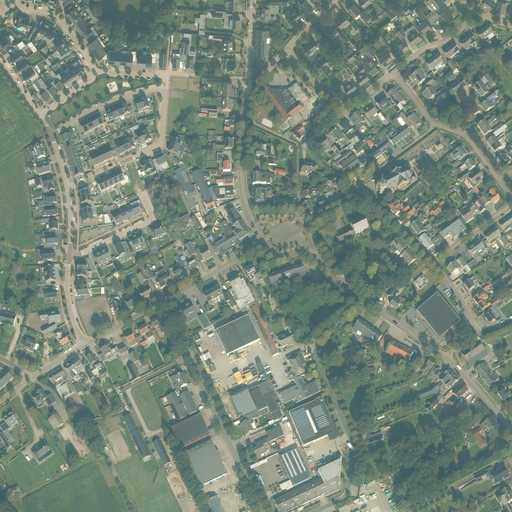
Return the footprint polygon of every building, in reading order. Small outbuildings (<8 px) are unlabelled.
[(74,0),(67,0),(66,3),(69,5),(69,4),(70,6),(64,10),(65,12),(66,14),(67,14),(67,15),(68,14),(75,9),(76,9),(76,8),(72,4),(75,0),(74,0)] [(225,0),(226,1),(229,1),(228,9),(236,9),(237,3),(238,3),(238,0),(225,0)] [(312,8),(307,2),(308,0),(300,0),(302,2),(299,5),(307,13),(312,8)] [(373,0),(371,3),(376,8),(379,5),(374,0),(373,0)] [(436,7),(436,8),(442,3),(439,0),(428,0),(427,2),(428,4),(427,5),(432,11),(436,7)] [(484,0),(482,4),(489,9),(494,1),(492,0),(484,0)] [(498,1),(496,10),(504,12),(506,2),(498,1)] [(261,12),(260,18),(265,19),(269,19),(269,13),(274,13),(275,5),(270,4),(266,4),(266,8),(262,8),(262,12),(261,12)] [(353,4),(347,9),(356,19),(360,15),(365,21),(369,18),(363,10),(361,12),(353,4)] [(402,8),(407,14),(411,10),(406,5),(402,8)] [(68,14),(71,19),(79,13),(76,9),(75,9),(68,14)] [(420,9),(416,12),(422,20),(426,17),(425,16),(420,9)] [(434,9),(425,16),(426,17),(428,19),(437,12),(434,9)] [(442,12),(439,14),(440,14),(446,23),(451,19),(452,18),(453,17),(446,9),(442,12)] [(300,15),(296,10),(291,14),(290,13),(285,18),(292,26),(297,22),(295,19),(296,18),(297,18),(300,15)] [(437,12),(428,19),(432,25),(435,22),(433,20),(439,15),(437,12)] [(71,19),(75,24),(82,18),(79,13),(71,19)] [(335,20),(341,28),(349,21),(342,13),(335,20)] [(27,27),(29,19),(21,17),(22,16),(16,15),(14,24),(18,25),(18,24),(27,27)] [(82,18),(75,24),(78,29),(86,23),(82,18)] [(232,28),(232,26),(239,27),(239,26),(240,26),(240,23),(239,23),(240,19),(228,18),(227,27),(232,28)] [(422,32),(423,34),(429,30),(429,31),(432,29),(425,20),(423,22),(424,24),(418,28),(421,31),(421,32),(421,33),(422,32)] [(359,28),(352,21),(349,23),(356,31),(359,28)] [(44,35),(50,25),(46,22),(45,23),(43,22),(38,31),(39,32),(38,33),(41,34),(42,34),(44,35)] [(78,29),(81,34),(82,34),(89,28),(86,23),(78,29)] [(33,34),(37,27),(33,24),(29,31),(33,34)] [(55,30),(52,29),(53,26),(50,25),(44,35),(42,38),(43,38),(47,40),(49,39),(51,42),(59,36),(55,31),(55,30)] [(335,35),(338,32),(335,28),(332,25),(329,27),(328,26),(324,30),(326,31),(325,32),(326,33),(329,36),(327,37),(332,43),(336,40),(335,38),(336,37),(335,35)] [(89,28),(82,34),(81,34),(82,35),(81,35),(82,37),(83,37),(85,39),(90,35),(92,38),(98,34),(94,29),(92,31),(90,28),(89,28)] [(487,28),(482,32),(487,38),(492,34),(487,28)] [(257,49),(257,56),(268,56),(268,51),(266,51),(266,37),(269,37),(271,38),(271,31),(270,31),(267,30),(263,30),(258,30),(257,49)] [(395,32),(400,39),(403,36),(398,30),(395,32)] [(407,36),(412,43),(417,40),(421,38),(414,30),(407,36)] [(355,46),(342,31),(339,34),(352,48),(355,46)] [(487,38),(482,32),(477,36),(482,42),(487,38)] [(14,48),(10,42),(11,41),(7,37),(6,36),(3,39),(3,40),(0,42),(4,48),(5,47),(8,52),(14,48)] [(55,52),(66,44),(65,42),(66,41),(63,37),(50,46),(55,52)] [(470,37),(465,41),(470,47),(472,49),(477,45),(475,43),(474,41),(470,37)] [(91,48),(99,43),(96,38),(88,43),(91,48)] [(314,43),(311,39),(308,42),(302,47),(308,53),(309,54),(312,51),(316,48),(317,46),(314,43)] [(317,43),(324,50),(327,47),(321,39),(317,43)] [(223,50),(232,50),(232,41),(224,40),(223,50)] [(395,46),(398,49),(401,53),(405,50),(405,49),(408,47),(403,40),(395,46)] [(18,50),(19,49),(25,45),(22,41),(15,46),(18,50)] [(28,43),(34,51),(37,49),(31,41),(28,43)] [(105,46),(101,41),(99,43),(91,48),(95,53),(102,47),(105,46)] [(460,45),(467,53),(472,50),(472,49),(470,47),(465,41),(460,45)] [(195,60),(195,55),(188,55),(189,42),(184,42),(184,47),(183,61),(182,64),(186,64),(186,67),(188,67),(188,68),(190,68),(190,67),(193,68),(193,60),(195,60)] [(376,52),(371,46),(368,42),(365,45),(372,55),(376,52)] [(66,44),(55,52),(53,53),(55,56),(57,54),(60,59),(67,54),(65,52),(70,48),(67,44),(67,45),(66,44)] [(369,57),(372,55),(365,45),(362,48),(369,57)] [(454,46),(449,50),(453,56),(459,52),(454,46)] [(106,59),(107,53),(107,52),(106,52),(102,47),(95,53),(98,58),(101,56),(103,58),(106,59)] [(173,57),(172,66),(179,67),(180,61),(183,61),(184,47),(180,47),(179,58),(173,57)] [(18,50),(8,56),(12,61),(16,59),(17,60),(18,59),(20,62),(24,59),(26,58),(24,55),(22,56),(21,55),(18,50)] [(379,59),(385,66),(391,61),(388,58),(390,57),(385,50),(380,54),(383,57),(379,59)] [(453,56),(449,50),(443,54),(448,60),(453,56)] [(115,62),(115,53),(110,52),(107,52),(107,53),(106,59),(109,59),(109,62),(115,62)] [(145,65),(146,55),(143,55),(143,53),(137,52),(137,59),(140,59),(139,64),(145,65)] [(156,55),(156,59),(159,59),(159,65),(162,65),(162,66),(165,66),(165,65),(166,66),(167,53),(156,52),(156,55)] [(135,61),(135,54),(133,54),(127,54),(126,63),(132,64),(132,60),(135,61)] [(328,64),(330,62),(325,56),(319,62),(318,63),(320,65),(316,69),(319,72),(321,74),(322,73),(325,76),(327,74),(328,75),(332,71),(333,69),(333,68),(332,67),(331,66),(331,65),(329,65),(328,64)] [(438,56),(432,61),(437,67),(440,65),(442,68),(445,65),(438,56)] [(74,67),(80,74),(81,73),(83,71),(84,71),(82,69),(83,69),(80,65),(82,63),(79,58),(76,60),(78,64),(74,67)] [(236,70),(236,64),(228,64),(229,58),(224,58),(223,67),(224,67),(223,72),(226,72),(226,73),(234,73),(234,70),(236,70)] [(368,70),(372,75),(379,71),(375,65),(376,64),(371,58),(363,64),(368,71),(368,70)] [(20,62),(15,65),(19,70),(22,68),(23,69),(24,68),(26,71),(31,68),(32,67),(30,64),(28,65),(27,64),(28,64),(24,59),(20,62)] [(434,74),(436,72),(434,69),(437,67),(432,61),(427,65),(434,74)] [(58,62),(52,66),(55,71),(61,67),(58,62)] [(449,66),(454,73),(457,71),(450,62),(448,64),(449,66)] [(74,66),(69,69),(70,70),(69,70),(75,77),(78,75),(80,74),(74,67),(74,66)] [(364,81),(368,77),(365,74),(367,73),(362,66),(358,69),(362,74),(356,78),(359,82),(361,84),(364,82),(364,81)] [(446,68),(451,75),(454,73),(449,66),(446,68)] [(50,82),(55,89),(55,88),(57,87),(56,87),(57,86),(59,88),(64,85),(59,79),(56,75),(51,67),(48,69),(49,71),(48,72),(49,72),(54,80),(50,82)] [(340,70),(347,78),(348,80),(349,79),(352,77),(345,69),(345,68),(344,67),(340,70)] [(348,67),(345,68),(345,69),(352,77),(354,75),(348,67)] [(26,71),(21,74),(25,79),(28,77),(29,78),(31,77),(33,80),(36,78),(39,76),(36,73),(35,74),(34,73),(31,68),(26,71)] [(69,70),(65,73),(70,81),(71,80),(74,78),(75,77),(69,70)] [(414,82),(417,86),(425,80),(418,71),(413,76),(412,75),(409,77),(412,81),(414,80),(415,82),(414,82)] [(456,77),(455,76),(459,73),(457,71),(454,73),(451,75),(449,76),(452,80),(454,78),(456,77)] [(59,73),(56,75),(59,79),(62,78),(65,82),(66,84),(67,83),(70,81),(65,73),(61,76),(59,73)] [(433,83),(437,80),(435,79),(431,73),(428,76),(431,79),(433,83)] [(55,89),(50,82),(50,83),(46,85),(41,77),(40,78),(39,76),(36,78),(37,80),(47,94),(49,92),(50,91),(52,94),(56,91),(55,88),(55,89)] [(47,94),(37,80),(36,78),(33,80),(31,81),(30,82),(32,84),(35,83),(40,90),(36,93),(36,92),(35,93),(40,100),(41,100),(40,99),(42,97),(43,96),(45,99),(49,96),(47,94)] [(356,88),(351,81),(349,79),(348,80),(347,78),(346,79),(349,83),(344,87),(342,85),(338,87),(344,94),(347,91),(347,92),(347,93),(347,92),(349,94),(356,88)] [(466,88),(463,84),(461,81),(458,81),(454,83),(456,85),(461,92),(466,88)] [(228,97),(230,97),(230,96),(233,96),(233,88),(231,88),(232,82),(227,82),(220,82),(220,89),(223,89),(223,96),(228,96),(228,97)] [(298,124),(303,120),(304,120),(299,114),(305,109),(302,105),(309,100),(297,83),(287,91),(278,91),(278,90),(275,90),(275,91),(271,91),(270,89),(263,95),(285,124),(287,123),(292,129),(295,126),(298,124)] [(473,88),(477,93),(484,88),(480,83),(473,88)] [(461,92),(456,85),(451,89),(456,95),(461,92)] [(435,96),(437,99),(444,93),(448,90),(446,87),(436,95),(431,88),(423,94),(428,101),(435,96)] [(484,88),(477,93),(481,98),(488,94),(484,88)] [(403,101),(394,89),(387,95),(396,107),(394,108),(398,113),(400,111),(396,107),(400,104),(403,101)] [(494,92),(485,99),(487,102),(492,99),(496,95),(494,92)] [(447,110),(448,112),(452,109),(448,103),(445,105),(442,100),(447,96),(444,93),(437,99),(439,102),(434,106),(438,111),(438,112),(439,112),(441,115),(447,110)] [(380,110),(385,106),(387,108),(390,106),(386,102),(383,98),(376,104),(379,108),(380,110)] [(485,104),(480,107),(485,113),(489,110),(495,106),(493,104),(494,102),(492,99),(487,102),(486,102),(485,104)] [(147,100),(141,101),(141,102),(143,112),(149,110),(149,111),(152,111),(151,104),(148,105),(147,100)] [(222,112),(231,112),(231,105),(232,106),(233,101),(223,101),(222,112)] [(141,102),(135,103),(138,113),(143,112),(141,102)] [(134,115),(131,107),(128,109),(126,106),(121,108),(125,116),(125,118),(134,115)] [(377,114),(376,114),(374,111),(371,107),(364,113),(367,117),(369,119),(371,122),(375,119),(374,118),(373,117),(377,114)] [(125,116),(121,108),(116,110),(120,118),(125,116)] [(120,118),(116,110),(111,112),(115,120),(120,118)] [(108,118),(105,119),(108,126),(110,125),(116,123),(115,120),(111,112),(106,114),(108,118)] [(380,114),(387,122),(389,125),(392,123),(384,112),(383,113),(382,112),(380,114)] [(409,118),(407,120),(414,129),(417,127),(418,127),(419,126),(418,126),(421,124),(414,115),(411,112),(407,115),(409,118)] [(350,119),(353,123),(359,131),(364,127),(361,124),(364,121),(358,113),(350,119)] [(389,125),(387,122),(380,114),(378,115),(378,116),(377,116),(386,127),(389,125)] [(104,125),(100,117),(95,120),(99,128),(104,125)] [(402,127),(405,125),(401,117),(397,120),(402,127)] [(477,126),(481,131),(487,127),(487,126),(492,123),(497,120),(495,117),(485,123),(484,121),(477,126)] [(225,127),(225,131),(230,132),(230,128),(237,128),(238,119),(233,118),(230,118),(230,122),(225,121),(225,127)] [(99,128),(95,120),(90,122),(94,130),(99,128)] [(89,133),(94,130),(90,122),(85,125),(89,133)] [(341,126),(340,127),(344,132),(342,133),(349,142),(352,140),(349,135),(349,133),(352,131),(353,131),(352,130),(346,122),(344,123),(344,122),(341,125),(341,126)] [(493,130),(495,133),(500,129),(503,127),(501,124),(493,130)] [(89,133),(85,125),(80,127),(84,135),(89,133)] [(405,127),(397,134),(401,139),(410,133),(405,127)] [(487,127),(481,131),(485,137),(491,132),(487,127)] [(146,132),(141,134),(146,144),(151,141),(149,136),(151,135),(148,128),(145,130),(146,132)] [(304,131),(301,128),(293,135),(299,141),(300,140),(301,141),(303,139),(302,138),(305,136),(302,133),(304,131)] [(329,135),(337,144),(344,139),(336,129),(334,130),(335,131),(329,135)] [(495,133),(493,134),(495,137),(502,132),(500,129),(495,133)] [(389,136),(387,138),(389,140),(390,142),(393,146),(401,139),(397,134),(395,130),(389,135),(389,136)] [(367,143),(365,141),(363,138),(359,132),(355,135),(360,141),(362,144),(359,146),(361,148),(361,147),(367,143)] [(73,141),(71,134),(61,137),(63,144),(73,141)] [(141,134),(136,136),(140,146),(142,145),(142,146),(145,145),(145,144),(146,144),(141,134)] [(491,140),(487,143),(491,148),(497,143),(500,141),(504,137),(503,135),(499,137),(499,138),(495,141),(493,138),(491,140)] [(135,149),(132,142),(134,141),(133,138),(133,139),(130,140),(130,138),(124,140),(126,143),(130,151),(135,149)] [(316,145),(322,154),(331,148),(324,139),(316,145)] [(182,143),(178,141),(177,142),(172,140),(170,147),(171,147),(184,152),(185,149),(181,148),(182,143)] [(224,150),(233,150),(233,141),(225,140),(225,144),(215,144),(215,145),(213,145),(212,145),(212,149),(224,150)] [(381,142),(375,146),(377,149),(382,154),(390,148),(387,144),(386,142),(384,140),(381,142)] [(75,147),(73,141),(63,144),(64,144),(66,151),(75,147)] [(497,143),(491,148),(494,153),(501,148),(504,146),(500,141),(497,143)] [(130,151),(126,143),(121,145),(125,153),(130,151)] [(125,153),(121,145),(116,148),(120,156),(125,153)] [(270,157),(271,146),(265,145),(265,147),(258,147),(258,152),(256,152),(256,157),(268,158),(267,165),(276,166),(276,162),(274,162),(274,157),(270,157)] [(338,145),(334,147),(339,154),(343,151),(338,145)] [(34,166),(36,165),(42,164),(44,163),(42,158),(45,157),(45,156),(44,155),(45,155),(44,154),(42,149),(42,148),(41,146),(41,147),(41,146),(33,149),(37,160),(32,162),(34,166)] [(361,148),(359,146),(353,150),(357,155),(363,151),(361,147),(361,148)] [(511,161),(511,158),(509,154),(511,151),(511,150),(509,146),(503,150),(505,152),(504,154),(497,160),(496,161),(498,163),(499,162),(502,166),(504,164),(506,166),(511,161)] [(68,157),(78,154),(75,147),(66,151),(68,157)] [(184,152),(171,147),(168,153),(173,155),(173,156),(177,158),(179,153),(183,155),(184,152)] [(359,164),(358,162),(347,148),(345,149),(348,152),(333,164),(337,169),(339,167),(347,178),(361,167),(359,164)] [(382,154),(377,149),(369,155),(374,161),(382,154)] [(456,159),(457,160),(458,161),(466,155),(461,149),(451,157),(454,160),(456,159)] [(114,158),(110,150),(105,153),(109,161),(114,158)] [(109,161),(105,153),(100,155),(104,163),(109,161)] [(70,164),(80,161),(78,154),(68,157),(70,164)] [(104,163),(100,155),(95,157),(99,165),(104,163)] [(165,164),(166,163),(164,160),(163,160),(161,155),(154,158),(156,162),(153,164),(153,165),(157,172),(157,173),(163,170),(161,166),(165,164)] [(99,165),(95,157),(90,160),(94,168),(99,165)] [(372,168),(369,164),(364,157),(361,160),(362,162),(359,164),(361,167),(366,173),(372,168)] [(458,161),(457,160),(451,165),(454,169),(455,168),(460,164),(458,161)] [(82,167),(80,161),(70,164),(72,171),(82,167)] [(157,172),(153,165),(150,166),(148,161),(145,163),(145,161),(141,163),(142,164),(141,164),(141,165),(141,166),(142,169),(143,169),(145,173),(150,171),(152,174),(157,172)] [(475,167),(470,161),(459,169),(461,172),(466,168),(469,172),(475,167)] [(51,173),(48,165),(42,167),(42,164),(36,165),(39,176),(51,173)] [(219,172),(210,172),(210,173),(210,175),(222,175),(222,172),(230,172),(230,164),(223,164),(223,169),(219,169),(219,172)] [(301,173),(315,175),(316,166),(309,165),(309,166),(302,165),(301,173)] [(376,189),(377,189),(380,194),(379,195),(380,196),(381,194),(386,192),(387,192),(387,193),(389,192),(389,193),(392,194),(394,193),(394,191),(397,189),(398,190),(407,185),(406,183),(408,184),(409,184),(408,183),(409,182),(411,184),(417,181),(414,176),(411,178),(412,176),(412,175),(411,173),(410,172),(410,173),(408,172),(411,170),(409,166),(403,169),(404,172),(402,172),(401,173),(400,172),(391,176),(392,178),(389,180),(388,179),(386,178),(384,180),(383,182),(384,183),(382,184),(380,185),(381,186),(377,188),(376,188),(376,189)] [(84,174),(82,167),(72,171),(74,177),(84,174)] [(183,168),(174,172),(184,194),(187,192),(188,194),(193,192),(183,168)] [(202,200),(207,212),(215,209),(204,182),(205,181),(201,171),(192,175),(197,188),(198,187),(204,200),(202,200)] [(458,180),(460,183),(470,175),(468,172),(458,180)] [(473,177),(472,176),(469,178),(470,179),(469,180),(471,182),(468,184),(473,190),(482,182),(480,180),(483,178),(478,172),(473,177)] [(121,173),(116,176),(120,184),(125,182),(121,173)] [(421,182),(427,176),(424,173),(418,178),(421,182)] [(257,174),(252,175),(253,185),(258,185),(261,185),(269,184),(269,179),(272,179),(272,175),(269,175),(265,174),(261,175),(261,174),(257,174)] [(116,176),(111,178),(115,186),(120,184),(116,176)] [(339,184),(334,176),(328,181),(326,179),(324,180),(326,183),(326,184),(329,183),(333,188),(339,184)] [(53,187),(54,186),(52,179),(46,181),(45,177),(35,180),(37,188),(37,187),(40,186),(40,187),(41,186),(43,185),(44,189),(47,188),(48,191),(54,190),(53,187)] [(111,178),(107,180),(110,189),(115,186),(111,178)] [(224,187),(234,186),(235,185),(234,179),(233,178),(223,179),(216,180),(217,185),(223,184),(224,187)] [(432,185),(426,178),(423,181),(429,188),(432,185)] [(107,180),(102,183),(106,191),(110,189),(107,180)] [(97,185),(96,185),(101,194),(101,193),(106,191),(102,183),(97,185)] [(341,201),(337,191),(335,192),(333,188),(329,183),(326,184),(327,187),(325,189),(328,194),(325,196),(328,202),(330,206),(331,206),(331,207),(337,204),(337,203),(341,201)] [(224,187),(211,188),(216,201),(225,200),(225,197),(235,197),(234,195),(233,194),(233,191),(234,190),(234,188),(233,187),(234,187),(234,186),(224,187)] [(82,193),(79,194),(80,194),(80,200),(91,198),(90,193),(90,192),(88,192),(88,189),(82,190),(82,193)] [(455,190),(454,190),(453,189),(444,195),(445,197),(455,190)] [(484,193),(481,195),(487,204),(491,202),(493,205),(499,200),(495,195),(496,194),(493,190),(486,196),(484,193)] [(184,194),(191,210),(194,209),(193,206),(197,204),(194,197),(195,196),(193,192),(188,194),(187,192),(184,194)] [(271,198),(271,193),(256,192),(255,203),(258,203),(259,203),(265,203),(265,197),(271,198)] [(307,199),(307,203),(309,202),(309,199),(312,199),(312,192),(302,192),(302,199),(307,199)] [(487,204),(481,195),(473,200),(476,204),(473,206),(479,214),(485,210),(483,207),(487,204)] [(43,203),(38,203),(39,208),(50,207),(53,207),(52,204),(56,203),(56,197),(54,197),(48,198),(46,198),(46,202),(43,203)] [(91,198),(80,200),(81,205),(88,204),(88,208),(94,207),(94,203),(91,204),(91,198)] [(409,210),(406,205),(404,207),(396,198),(390,202),(386,205),(395,216),(399,213),(400,212),(402,216),(404,215),(403,214),(409,210)] [(320,208),(317,209),(318,212),(327,208),(323,199),(317,202),(320,208)] [(301,206),(304,212),(313,207),(310,201),(309,202),(307,203),(301,206)] [(137,205),(131,208),(135,217),(141,214),(142,214),(140,211),(143,210),(140,204),(138,205),(137,205)] [(469,205),(459,213),(461,216),(460,216),(466,224),(473,219),(471,216),(475,213),(469,205)] [(38,208),(35,208),(35,209),(39,209),(39,212),(42,212),(43,217),(46,217),(57,216),(57,215),(58,215),(57,211),(56,211),(56,210),(55,210),(51,210),(50,207),(39,208),(38,208)] [(89,211),(82,211),(82,212),(83,217),(93,216),(92,211),(95,210),(94,207),(88,208),(89,211)] [(313,207),(304,212),(307,218),(318,212),(317,209),(314,211),(313,207)] [(403,214),(404,215),(408,220),(415,214),(415,215),(421,210),(420,208),(416,211),(413,207),(409,210),(403,214)] [(131,208),(125,211),(129,220),(135,217),(131,208)] [(232,227),(230,228),(241,222),(234,209),(227,214),(230,219),(228,220),(232,227)] [(125,211),(118,214),(122,223),(129,220),(125,211)] [(112,217),(116,226),(122,223),(118,214),(112,217)] [(428,220),(423,214),(418,218),(419,220),(411,226),(414,231),(419,227),(419,226),(421,225),(428,220)] [(93,216),(83,217),(83,223),(90,223),(90,226),(96,225),(96,222),(93,222),(93,216)] [(202,228),(198,219),(196,220),(195,216),(190,219),(196,231),(198,230),(201,235),(204,233),(201,228),(202,228)] [(352,229),(336,237),(339,243),(342,242),(343,244),(346,242),(346,240),(355,235),(363,232),(364,234),(369,232),(368,229),(363,219),(350,226),(352,229)] [(450,236),(454,241),(467,231),(459,219),(439,234),(444,240),(450,236)] [(53,220),(41,221),(41,225),(49,224),(49,231),(58,230),(57,223),(53,223),(53,220)] [(230,228),(226,221),(219,225),(218,226),(220,230),(210,236),(213,241),(209,244),(213,251),(216,255),(219,253),(222,258),(226,256),(225,254),(227,253),(228,254),(230,253),(230,252),(233,250),(234,250),(236,249),(237,248),(238,249),(242,246),(241,243),(245,241),(244,239),(249,235),(241,222),(230,228)] [(511,229),(510,227),(506,221),(499,225),(505,232),(510,228),(511,230),(511,229)] [(95,229),(95,225),(88,226),(88,229),(81,230),(82,237),(92,236),(92,229),(95,229)] [(166,234),(162,225),(150,231),(154,240),(166,234)] [(419,227),(414,231),(418,236),(425,232),(426,233),(431,229),(429,225),(424,229),(421,225),(419,226),(419,227)] [(496,230),(490,234),(496,241),(501,238),(496,230)] [(429,240),(432,237),(430,234),(427,237),(425,235),(422,237),(418,240),(421,244),(428,239),(429,240)] [(496,241),(490,234),(485,238),(490,246),(496,241)] [(127,248),(131,255),(134,254),(133,253),(134,252),(133,249),(140,246),(142,249),(145,247),(140,235),(128,241),(130,244),(126,245),(127,248)] [(428,239),(421,244),(427,252),(427,251),(430,256),(435,252),(432,249),(443,241),(439,236),(430,242),(429,240),(428,239)] [(500,240),(505,248),(510,244),(505,236),(500,240)] [(57,245),(57,238),(49,239),(45,239),(45,246),(43,246),(44,250),(44,251),(47,250),(51,250),(50,246),(57,245)] [(389,249),(391,252),(401,244),(400,242),(401,242),(398,238),(391,244),(393,246),(389,249)] [(156,249),(151,239),(147,242),(151,251),(156,249)] [(479,242),(473,247),(477,253),(481,250),(483,253),(485,251),(488,249),(482,241),(479,243),(479,242)] [(125,261),(132,258),(131,255),(127,248),(123,250),(121,244),(114,248),(119,258),(123,256),(125,261)] [(183,263),(185,268),(185,267),(187,266),(191,272),(192,271),(193,271),(194,271),(194,270),(198,268),(195,262),(194,262),(192,257),(195,255),(189,244),(185,246),(187,251),(184,253),(188,259),(189,260),(186,262),(185,262),(183,263)] [(401,244),(391,252),(393,254),(397,251),(399,254),(406,248),(403,245),(402,245),(401,244)] [(477,253),(473,247),(467,251),(474,259),(476,257),(474,255),(477,253)] [(194,251),(200,261),(202,259),(204,262),(211,258),(207,250),(201,253),(199,249),(194,251)] [(44,250),(40,251),(40,259),(42,258),(43,262),(56,261),(55,255),(54,255),(54,253),(47,254),(47,250),(44,251),(44,250)] [(399,261),(401,263),(411,255),(410,254),(410,253),(407,250),(401,255),(401,256),(399,257),(401,259),(399,261)] [(100,254),(105,264),(109,262),(110,265),(113,263),(107,251),(104,252),(100,253),(101,254),(100,254)] [(105,264),(100,254),(94,257),(99,270),(103,268),(101,266),(105,264)] [(411,255),(401,263),(403,266),(405,264),(407,266),(409,265),(416,260),(413,256),(412,257),(411,255)] [(183,263),(180,258),(176,260),(179,265),(174,268),(175,269),(170,272),(172,275),(173,275),(176,280),(184,276),(180,270),(180,269),(181,269),(181,270),(185,268),(183,263)] [(457,263),(456,262),(455,260),(448,265),(449,267),(447,268),(451,275),(453,274),(455,277),(460,274),(459,272),(463,270),(462,269),(463,269),(467,274),(471,271),(467,266),(464,262),(461,258),(457,261),(459,262),(457,263)] [(164,260),(160,262),(164,269),(165,271),(169,269),(164,260)] [(478,265),(475,260),(471,263),(472,265),(469,267),(471,271),(478,265)] [(13,264),(9,285),(19,286),(21,279),(24,280),(26,270),(22,269),(23,266),(13,264)] [(302,265),(285,271),(289,282),(291,281),(291,282),(306,277),(302,265)] [(264,279),(261,275),(259,271),(255,273),(251,266),(244,271),(247,275),(248,277),(247,277),(250,282),(253,280),(254,280),(258,278),(259,281),(264,279)] [(54,268),(44,269),(46,283),(55,282),(54,268)] [(162,279),(159,281),(156,277),(155,277),(150,268),(144,271),(150,280),(153,278),(160,290),(166,286),(162,279)] [(159,275),(162,279),(166,286),(172,283),(165,271),(159,275)] [(289,282),(285,271),(268,276),(269,281),(271,286),(273,286),(276,294),(281,293),(279,285),(289,282)] [(77,272),(77,278),(82,278),(82,281),(88,281),(88,278),(87,278),(88,272),(86,272),(77,272)] [(146,281),(142,273),(138,276),(142,283),(146,281)] [(418,279),(414,283),(418,288),(420,287),(421,289),(426,285),(424,283),(425,282),(427,281),(422,276),(418,279)] [(237,306),(240,310),(242,309),(254,302),(255,302),(245,284),(243,280),(240,282),(237,277),(228,282),(232,289),(233,291),(235,290),(237,294),(235,295),(238,300),(235,302),(237,306)] [(469,280),(463,285),(469,292),(474,287),(472,284),(475,281),(473,278),(469,281),(469,280)] [(82,284),(77,285),(78,290),(78,291),(88,290),(87,284),(91,284),(90,281),(88,281),(82,281),(82,284)] [(113,282),(117,294),(121,292),(117,281),(113,282)] [(251,294),(255,301),(261,298),(257,290),(256,291),(253,285),(248,288),(251,294)] [(387,296),(393,300),(401,288),(396,285),(394,288),(393,287),(387,296)] [(48,288),(44,288),(46,301),(58,300),(57,292),(49,293),(48,288)] [(138,293),(143,301),(153,296),(148,288),(138,293)] [(215,299),(220,297),(224,305),(229,302),(232,308),(237,306),(235,302),(233,298),(229,290),(221,294),(218,288),(211,292),(215,299)] [(78,290),(77,290),(78,297),(83,296),(83,300),(90,299),(90,295),(88,296),(88,290),(78,291),(78,290)] [(215,299),(211,292),(204,296),(209,305),(206,307),(209,312),(214,309),(212,306),(214,305),(214,304),(217,303),(215,299)] [(483,293),(483,292),(478,296),(473,300),(477,306),(483,302),(487,298),(483,293)] [(460,321),(437,294),(416,313),(439,339),(460,321)] [(124,302),(128,310),(138,304),(133,296),(129,298),(128,296),(122,299),(124,302)] [(394,300),(390,306),(396,310),(400,305),(400,304),(403,300),(400,298),(397,302),(394,300)] [(498,299),(491,304),(493,307),(496,305),(499,303),(501,301),(500,299),(498,299)] [(116,305),(115,301),(108,303),(111,310),(113,309),(115,314),(122,312),(120,303),(116,305)] [(242,309),(244,313),(249,310),(272,357),(279,354),(270,335),(266,328),(267,327),(257,306),(256,307),(254,302),(242,309)] [(483,302),(477,306),(482,312),(487,308),(490,305),(488,303),(485,305),(483,302)] [(180,310),(184,318),(183,318),(187,324),(193,321),(192,320),(197,317),(190,303),(188,304),(186,306),(184,307),(184,308),(183,308),(183,307),(180,309),(180,310)] [(0,304),(0,324),(14,327),(16,316),(0,312),(2,305),(0,304)] [(109,311),(105,305),(96,310),(103,323),(104,322),(105,323),(108,321),(108,320),(109,319),(105,313),(109,311)] [(487,311),(483,314),(485,317),(484,318),(489,325),(490,324),(495,320),(498,318),(496,315),(493,317),(490,314),(498,308),(496,305),(493,307),(487,311)] [(285,311),(282,313),(285,319),(288,326),(291,324),(285,311)] [(96,318),(92,312),(83,318),(87,324),(86,325),(88,328),(89,328),(90,330),(96,327),(92,320),(96,318)] [(54,313),(43,315),(45,322),(49,321),(49,323),(60,322),(59,314),(54,314),(54,313)] [(205,314),(197,318),(204,330),(211,326),(205,314)] [(30,315),(27,324),(30,325),(29,328),(32,329),(35,320),(36,317),(33,316),(30,315)] [(248,316),(222,329),(233,353),(234,353),(237,361),(240,359),(237,352),(260,341),(248,316)] [(160,330),(161,330),(163,333),(165,332),(161,325),(162,325),(158,319),(151,323),(154,329),(158,327),(160,330)] [(281,321),(285,330),(290,328),(288,326),(285,319),(281,321)] [(359,337),(368,344),(376,332),(359,320),(352,331),(356,334),(357,335),(357,334),(360,336),(359,337)] [(50,326),(41,331),(44,336),(53,331),(50,326)] [(153,337),(151,333),(149,330),(148,331),(145,326),(141,328),(141,327),(137,329),(138,330),(141,336),(144,334),(147,340),(153,337)] [(160,342),(155,331),(151,333),(153,337),(156,344),(160,342)] [(58,341),(61,346),(68,342),(65,337),(63,338),(60,332),(54,335),(58,342),(58,341)] [(376,332),(368,344),(374,348),(382,336),(376,332)] [(128,344),(130,348),(134,346),(138,344),(136,339),(135,339),(132,334),(124,338),(128,344)] [(284,338),(278,341),(282,348),(288,346),(288,347),(293,344),(288,334),(283,336),(284,338)] [(23,349),(33,353),(36,345),(31,342),(32,341),(25,337),(21,345),(24,346),(23,349)] [(468,350),(461,355),(471,368),(488,356),(476,339),(466,346),(468,350)] [(143,341),(140,343),(139,343),(143,350),(148,347),(144,340),(143,341)] [(397,361),(398,361),(400,358),(403,359),(402,362),(407,365),(411,357),(413,353),(392,342),(385,353),(397,360),(397,361)] [(43,344),(43,358),(52,353),(46,343),(43,344)] [(124,345),(117,349),(120,355),(127,352),(124,345)] [(342,350),(340,345),(331,348),(333,353),(342,350)] [(111,356),(116,353),(113,347),(108,350),(107,347),(101,351),(103,354),(99,356),(98,356),(102,363),(107,361),(105,358),(110,354),(111,356)] [(347,360),(367,354),(365,349),(345,355),(347,360)] [(129,355),(133,364),(139,362),(135,352),(129,355)] [(293,381),(295,384),(301,380),(300,377),(307,374),(306,372),(305,372),(303,366),(306,364),(305,361),(303,360),(301,357),(302,355),(301,352),(296,355),(287,359),(288,361),(289,361),(293,371),(286,374),(289,382),(293,381)] [(87,358),(86,359),(94,372),(92,373),(94,376),(94,377),(98,374),(97,372),(102,369),(95,357),(94,358),(92,356),(89,357),(87,358)] [(77,359),(70,364),(77,374),(78,375),(85,369),(80,363),(77,359)] [(431,359),(422,370),(427,373),(435,363),(431,359)] [(385,365),(388,373),(403,368),(402,364),(396,366),(395,362),(385,365)] [(486,366),(487,365),(485,362),(474,371),(488,388),(498,379),(494,374),(492,375),(486,366)] [(77,374),(70,364),(64,369),(74,380),(77,378),(76,376),(78,375),(77,374)] [(138,373),(133,364),(127,367),(131,377),(138,373)] [(242,370),(246,380),(264,373),(261,365),(248,369),(248,368),(242,370)] [(108,375),(106,371),(104,368),(102,369),(97,372),(98,374),(99,374),(102,379),(104,378),(108,375)] [(366,371),(369,378),(377,376),(374,368),(366,371)] [(68,383),(67,382),(68,381),(61,370),(46,379),(48,382),(54,388),(55,387),(63,400),(74,392),(68,383)] [(85,372),(93,384),(97,382),(94,376),(92,373),(90,370),(85,372)] [(0,390),(13,379),(5,371),(0,375),(0,390)] [(232,388),(244,383),(240,373),(233,376),(231,371),(226,373),(232,388)] [(443,386),(453,376),(449,371),(446,373),(444,371),(441,375),(439,373),(436,377),(441,382),(440,383),(443,386),(442,386),(443,386)] [(175,376),(170,379),(173,384),(175,382),(177,386),(178,385),(180,389),(187,385),(184,378),(185,378),(183,374),(176,377),(175,376)] [(452,386),(454,384),(458,381),(457,380),(457,379),(456,378),(455,378),(453,376),(443,386),(439,389),(443,393),(446,391),(448,390),(452,386)] [(305,387),(301,380),(295,384),(296,386),(293,387),(294,388),(280,394),(284,405),(296,399),(298,403),(296,403),(296,404),(303,400),(305,399),(305,400),(320,393),(315,382),(305,387)] [(278,411),(265,383),(231,399),(241,420),(246,418),(248,422),(240,425),(245,436),(249,434),(249,433),(253,431),(250,426),(254,424),(252,420),(253,419),(253,420),(269,413),(270,415),(278,411)] [(73,386),(78,395),(82,393),(77,384),(73,386)] [(462,385),(452,394),(458,401),(468,392),(462,385)] [(429,390),(433,394),(433,395),(438,390),(433,386),(429,390)] [(511,398),(511,392),(509,394),(508,391),(506,392),(505,389),(497,393),(499,396),(501,401),(511,397),(511,399),(511,398)] [(46,398),(41,391),(38,393),(38,394),(37,395),(36,394),(35,395),(36,395),(32,398),(35,402),(34,402),(37,406),(41,403),(45,401),(49,408),(56,403),(50,395),(46,398)] [(165,398),(177,422),(198,412),(188,392),(178,397),(176,393),(165,398)] [(334,428),(327,411),(326,411),(325,411),(325,409),(325,408),(325,407),(322,399),(321,399),(320,399),(319,400),(314,402),(314,403),(289,414),(303,447),(328,437),(330,442),(339,438),(334,428)] [(439,403),(435,399),(431,403),(430,402),(426,405),(427,406),(425,409),(429,413),(439,403)] [(149,415),(157,412),(155,406),(147,409),(149,415)] [(3,425),(7,431),(12,428),(10,425),(16,421),(13,416),(13,415),(12,415),(11,414),(3,420),(6,423),(3,425)] [(59,415),(48,419),(53,430),(63,426),(59,415)] [(78,421),(81,426),(92,420),(88,415),(78,421)] [(130,415),(123,418),(127,427),(134,424),(130,415)] [(171,429),(181,449),(210,436),(200,415),(171,429)] [(63,423),(72,436),(79,432),(70,419),(63,423)] [(493,439),(490,441),(498,453),(508,446),(490,419),(483,424),(480,426),(484,432),(487,430),(493,439)] [(284,436),(279,427),(266,434),(268,439),(255,445),(257,449),(253,451),(257,460),(267,456),(264,450),(268,448),(267,444),(284,436)] [(471,434),(481,448),(486,444),(483,439),(482,439),(480,436),(483,434),(479,428),(471,434)] [(12,439),(7,431),(3,433),(8,441),(12,439)] [(138,431),(130,434),(136,446),(138,445),(140,449),(138,450),(141,457),(149,453),(146,446),(145,447),(138,431)] [(8,441),(3,433),(0,434),(0,437),(5,445),(4,445),(8,450),(12,447),(10,444),(8,441)] [(159,440),(153,443),(159,457),(166,454),(159,440)] [(183,455),(199,488),(227,475),(222,464),(223,464),(218,452),(216,453),(211,442),(183,455)] [(44,460),(42,457),(50,451),(44,444),(36,450),(31,453),(39,464),(44,460)] [(284,456),(279,458),(290,481),(279,486),(281,491),(285,489),(286,491),(311,479),(297,450),(284,456)] [(471,466),(464,454),(459,458),(466,469),(471,466)] [(273,501),(278,511),(287,511),(324,495),(325,497),(338,491),(341,461),(316,472),(319,479),(273,501)] [(474,477),(478,484),(491,477),(492,479),(495,477),(498,483),(509,477),(508,476),(509,476),(507,473),(506,473),(504,469),(500,471),(499,470),(497,472),(497,473),(494,475),(491,468),(474,477)] [(511,501),(511,495),(508,489),(500,494),(500,495),(499,496),(501,501),(502,500),(503,502),(506,500),(508,504),(511,501)] [(209,500),(212,511),(223,511),(218,496),(209,500)]
